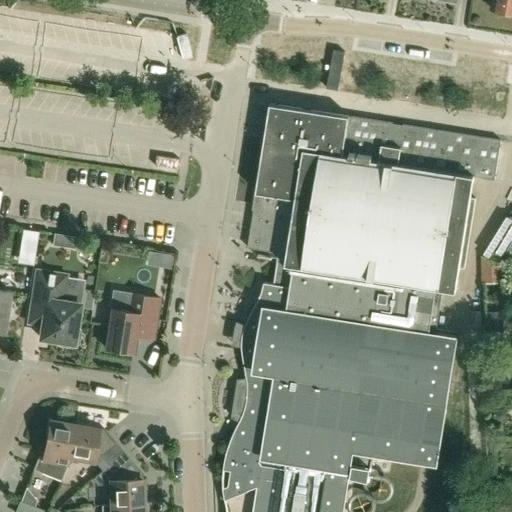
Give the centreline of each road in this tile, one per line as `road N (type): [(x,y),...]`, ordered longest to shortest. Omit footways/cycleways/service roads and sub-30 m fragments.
road 1 (residential): [(189,403),(219,150),(247,18),(511,54)]
road 2 (residential): [(189,403),(30,379)]
